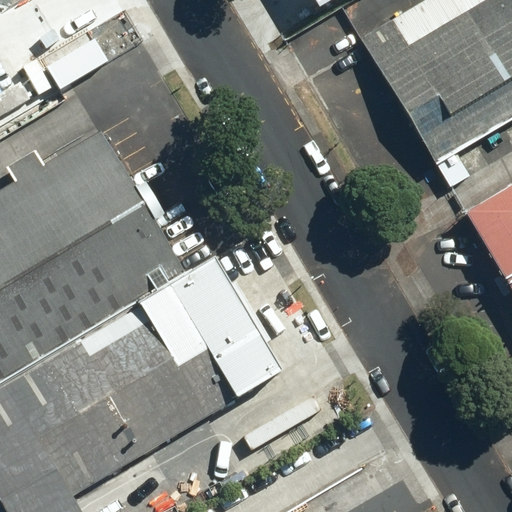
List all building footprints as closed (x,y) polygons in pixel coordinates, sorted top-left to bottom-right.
[(511,0),(418,0),(360,35),(437,163),(511,118),(511,0)] [(95,142),(0,198),(0,373),(172,271),(95,142)] [(511,185),(467,213),(511,287),(511,185)] [(245,393),(172,271),(0,373),(0,511),(74,511),(66,499),(245,393)] [(330,511),(385,511),(391,508),(373,477),(331,502),(335,509),(330,511)]
